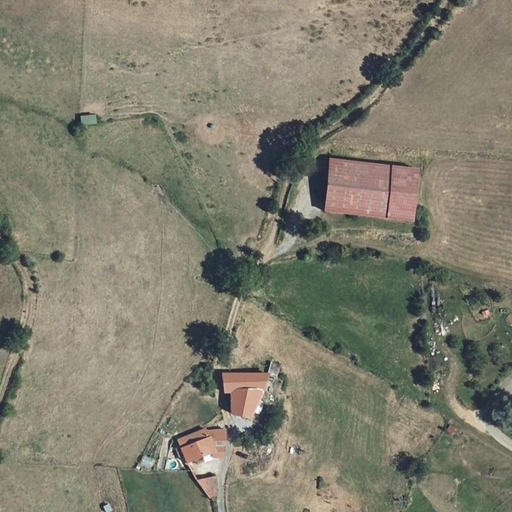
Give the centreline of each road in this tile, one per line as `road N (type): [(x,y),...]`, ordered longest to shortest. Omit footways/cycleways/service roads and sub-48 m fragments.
road 1 (track): [(266,254),(280,204),(317,134),(373,98),(447,0)]
road 2 (track): [(227,426),(215,367),(235,298),(266,254)]
road 3 (track): [(0,404),(33,296),(24,267),(0,237)]
